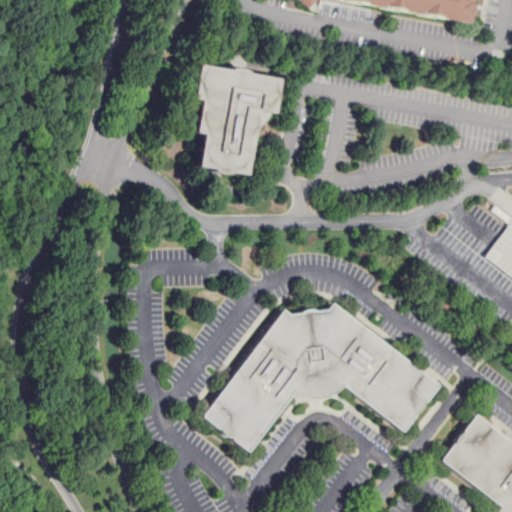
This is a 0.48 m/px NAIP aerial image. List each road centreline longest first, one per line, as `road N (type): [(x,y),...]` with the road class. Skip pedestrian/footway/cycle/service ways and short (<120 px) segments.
road 1 (tertiary): [(122,0),(84,150),(31,271),(14,338),(24,422),(77,511)]
road 2 (tertiary): [(137,511),(97,380),(92,290),(114,163),(182,0)]
